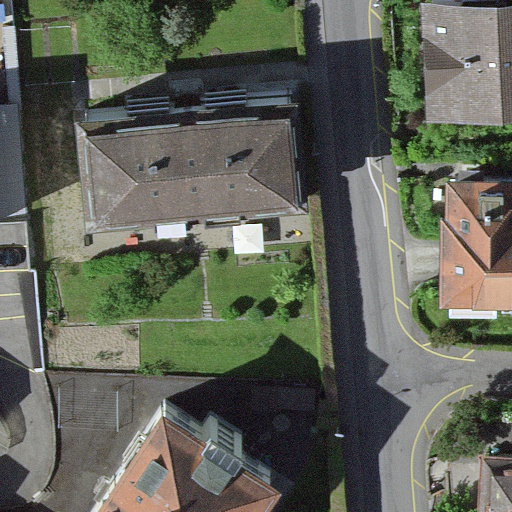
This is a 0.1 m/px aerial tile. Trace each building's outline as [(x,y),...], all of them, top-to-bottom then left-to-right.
[(511,0),(429,0),(436,87),(511,81),(511,0)] [(295,85),(82,104),(91,206),(304,188),(295,85)] [(511,142),(447,144),(449,277),(511,276),(511,142)] [(168,336),(49,511),(233,511),(294,421),(168,336)] [(511,511),(511,424),(490,424),(488,511),(511,511)] [(0,511),(20,511),(0,498),(0,511)]
